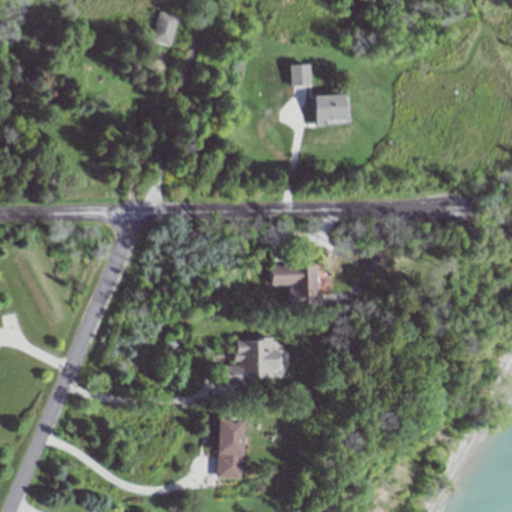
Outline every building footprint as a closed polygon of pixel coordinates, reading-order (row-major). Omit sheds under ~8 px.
[(180,17),(158,9),(148,39),(170,46),(180,17)] [(284,85),(304,85),(304,64),(284,64),(284,85)] [(340,123),(340,95),(303,95),(304,124),(340,123)] [(262,266),(262,286),(282,286),(282,308),(320,308),(320,266),(262,266)] [(212,382),(267,381),(267,338),(228,339),(229,365),(212,365),(212,382)] [(233,479),(234,419),(208,419),(207,479),(233,479)]
